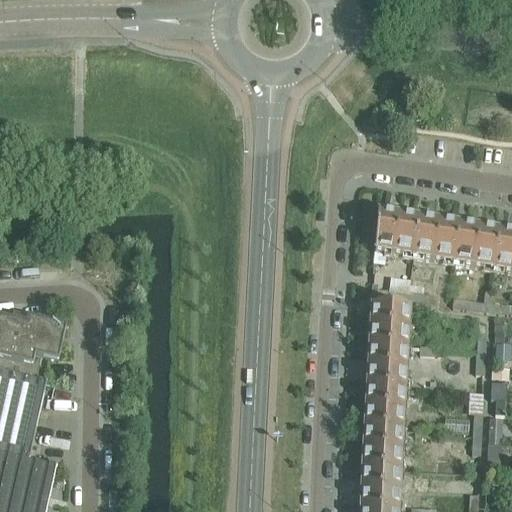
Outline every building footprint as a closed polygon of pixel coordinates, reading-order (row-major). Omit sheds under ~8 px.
[(412,264),(419,224),(377,218),(374,258),(412,264)] [(452,270),(459,231),(419,224),(412,264),(452,270)] [(492,276),(499,237),(459,231),(452,270),(492,276)] [(511,279),(511,238),(499,237),(492,276),(511,279)] [(370,313),(368,354),(408,356),(410,315),(370,313)] [(0,462),(30,469),(47,389),(36,387),(45,348),(48,349),(50,341),(46,340),(48,335),(7,326),(6,333),(0,331),(0,462)] [(365,395),(405,397),(408,356),(368,354),(365,395)] [(365,395),(363,435),(403,437),(405,397),(365,395)] [(362,460),(361,476),(401,477),(403,437),(363,435),(362,460)] [(499,470),(503,450),(491,448),(488,468),(499,470)] [(0,511),(48,511),(49,508),(56,475),(30,469),(0,462),(0,511)] [(359,511),(399,511),(401,477),(361,476),(359,511)]
